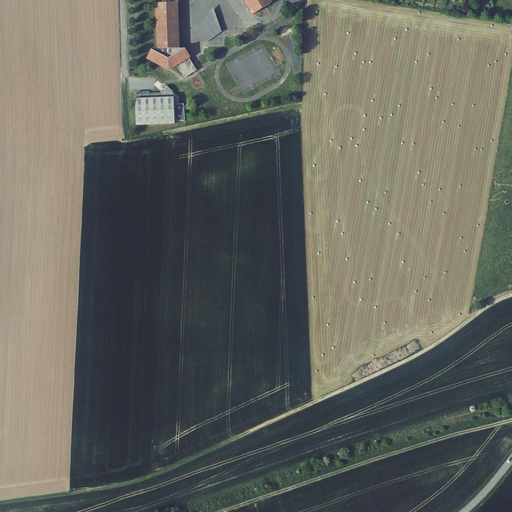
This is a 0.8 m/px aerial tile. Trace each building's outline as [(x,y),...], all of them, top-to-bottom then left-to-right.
[(178,0),(241,0),(250,15),(271,3),(269,0),(161,0),(161,1),(161,4),(154,4),(156,51),(178,50),(176,4),(178,0)] [(216,15),(198,21),(204,41),(222,35),(216,15)] [(191,59),(185,50),(178,50),(156,51),(151,50),(146,60),(169,72),(177,68),(183,63),(189,60),(191,59)] [(183,63),(177,68),(179,70),(184,79),(196,71),(189,60),(183,63)] [(137,96),(135,96),(137,125),(176,124),(176,120),(186,120),(185,104),(179,104),(179,96),(167,84),(160,92),(150,92),(150,90),(141,90),(141,92),(137,93),(137,96)]
